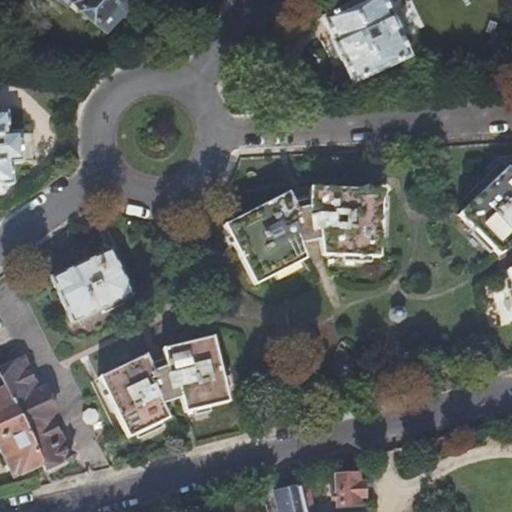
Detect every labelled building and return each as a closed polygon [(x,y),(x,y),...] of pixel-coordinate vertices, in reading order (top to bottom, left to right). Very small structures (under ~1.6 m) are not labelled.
[(101,30),(126,5),(120,0),(53,0),(63,9),(70,2),(101,30)] [(381,0),(353,0),(319,15),(329,39),(327,40),(336,59),(339,58),(349,81),(407,56),(396,31),(398,30),(390,12),(388,13),(381,0)] [(0,192),(4,192),(3,184),(11,183),(9,161),(21,160),(18,130),(7,131),(5,110),(0,110),(0,192)] [(511,176),(504,169),(460,212),(495,255),(511,244),(511,268),(506,271),(511,295),(511,176)] [(283,192),(220,223),(251,286),(301,261),(298,247),(318,241),(320,253),(375,259),(377,189),(307,186),(306,209),(295,212),(283,192)] [(108,252),(50,276),(70,323),(129,298),(108,252)] [(144,355),(99,375),(127,437),(167,419),(161,406),(178,399),(182,412),(225,402),(208,337),(160,348),(165,372),(156,376),(144,355)] [(42,463),(46,472),(54,468),(52,464),(67,456),(21,359),(0,368),(0,380),(3,386),(42,463)] [(0,449),(13,476),(42,463),(3,386),(0,387),(0,449)] [(335,484),(330,484),(331,501),(336,501),(336,506),(357,505),(355,476),(335,476),(335,484)] [(305,511),(298,492),(297,488),(275,495),(280,511),(305,511)] [(305,511),(314,511),(306,490),(298,492),(305,511)]
